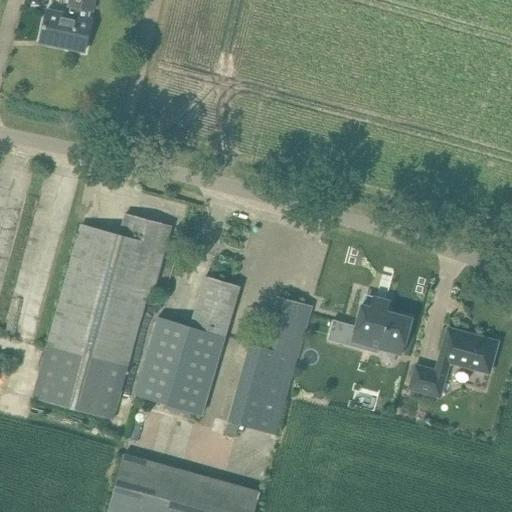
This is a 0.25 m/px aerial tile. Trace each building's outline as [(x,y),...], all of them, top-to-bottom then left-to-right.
[(70,15),(47,10),(40,42),(84,52),(91,20),(89,20),(91,11),(92,11),(93,0),(71,0),(70,6),(72,7),(70,15)] [(120,235),(81,225),(35,398),(113,419),(146,298),(157,276),(171,226),(125,214),(120,235)] [(190,327),(158,317),(134,396),(201,416),(240,284),(206,274),(190,327)] [(361,305),(351,341),(401,355),(411,319),(387,312),(390,302),(372,297),(370,307),(361,305)] [(248,342),(226,423),(277,437),(299,356),(311,311),(276,301),(264,346),(248,342)] [(409,389),(440,397),(449,363),(489,373),(498,341),(446,327),(435,371),(415,365),(409,389)] [(0,378),(8,379),(8,367),(0,367),(0,378)] [(190,443),(193,416),(158,413),(159,408),(136,405),(131,454),(166,458),(168,441),(190,443)] [(237,448),(232,463),(213,458),(209,470),(267,485),(274,458),(237,448)] [(123,455),(107,511),(254,511),(260,492),(123,455)]
